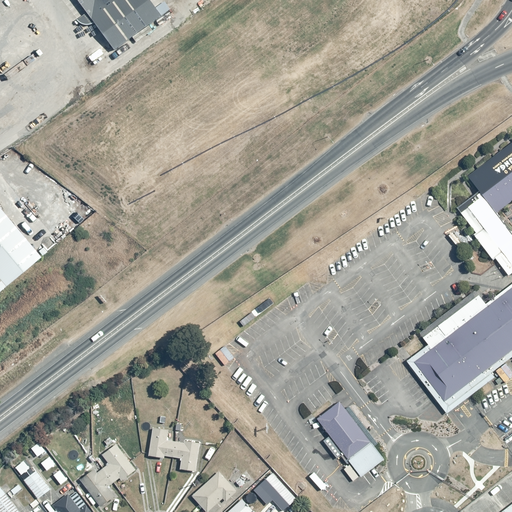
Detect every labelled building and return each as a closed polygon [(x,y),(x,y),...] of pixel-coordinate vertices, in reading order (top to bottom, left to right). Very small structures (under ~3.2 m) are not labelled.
[(154,11),(145,0),(69,0),(105,48),(154,11)] [(511,132),(444,183),(508,268),(511,265),(511,242),(511,243),(486,208),(511,189),(511,132)] [(0,281),(33,254),(0,215),(0,281)] [(511,277),(403,359),(433,399),(511,340),(511,277)] [(362,442),(330,399),(307,416),(339,459),(362,442)] [(169,429),(152,427),(148,456),(164,458),(164,456),(182,458),(180,469),(195,471),(200,443),(184,441),(184,443),(167,440),(169,429)] [(94,468),(79,480),(100,508),(115,496),(108,487),(119,478),(121,480),(135,470),(116,444),(101,455),(108,464),(97,472),(94,468)] [(50,489),(36,470),(24,480),(38,498),(50,489)] [(219,471),(191,496),(205,511),(207,511),(223,498),(225,501),(237,491),(219,471)] [(18,511),(19,511),(0,487),(0,486),(0,511),(18,511)] [(511,511),(511,493),(487,511),(511,511)] [(67,494),(52,506),(56,511),(92,511),(87,505),(80,511),(67,494)] [(242,500),(228,511),(250,511),(252,510),(242,500)]
